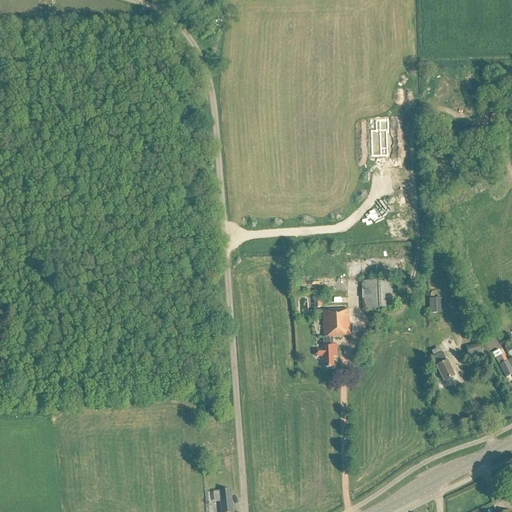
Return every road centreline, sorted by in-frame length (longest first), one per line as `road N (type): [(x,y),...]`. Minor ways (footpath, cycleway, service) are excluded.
road 1 (track): [(133,0),(155,7),(195,42),(208,69),(244,511)]
road 2 (track): [(349,511),(345,357),(355,338),(353,267)]
road 3 (primary): [(378,511),(511,442)]
